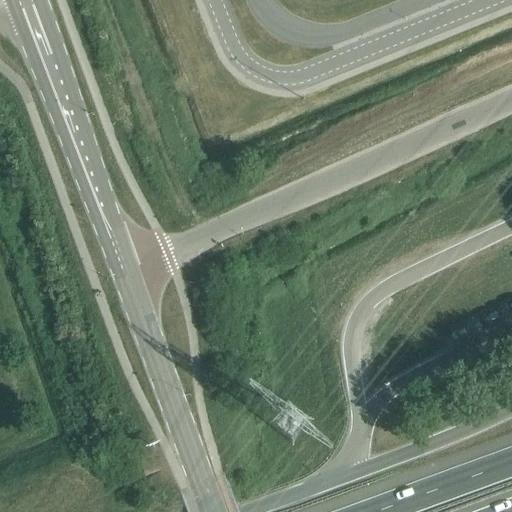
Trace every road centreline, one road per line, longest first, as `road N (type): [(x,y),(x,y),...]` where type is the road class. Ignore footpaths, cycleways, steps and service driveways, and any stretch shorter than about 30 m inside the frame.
road 1 (unclassified): [(123,268),(511,100)]
road 2 (tertiary): [(123,268),(23,0)]
road 3 (tertiary): [(210,511),(123,268)]
road 4 (motorway): [(511,461),(373,511)]
